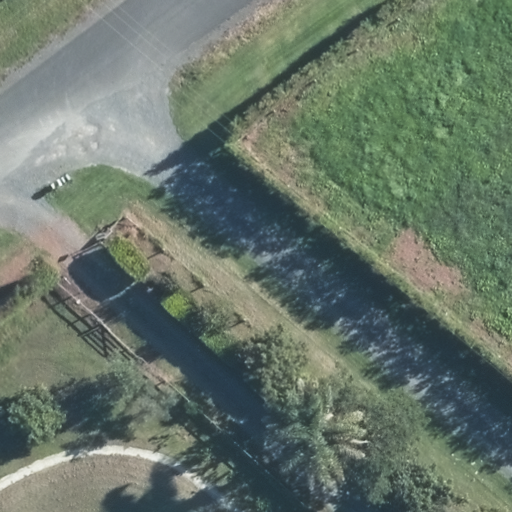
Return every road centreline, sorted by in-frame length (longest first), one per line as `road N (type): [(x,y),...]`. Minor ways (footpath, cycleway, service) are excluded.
road 1 (unknown): [(68,87),(511,456)]
road 2 (unknown): [(0,152),(393,511)]
road 3 (residential): [(0,139),(185,0)]
